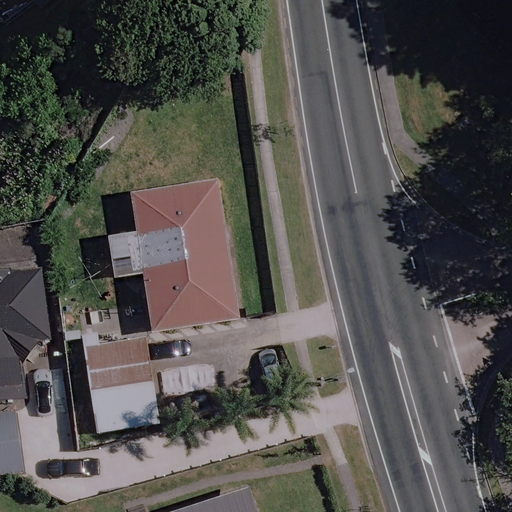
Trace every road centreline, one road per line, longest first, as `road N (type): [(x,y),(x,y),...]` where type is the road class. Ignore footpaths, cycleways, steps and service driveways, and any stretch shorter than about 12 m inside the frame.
road 1 (tertiary): [(387,320),(324,0)]
road 2 (tertiary): [(443,511),(387,320)]
road 3 (residential): [(387,320),(511,291)]
